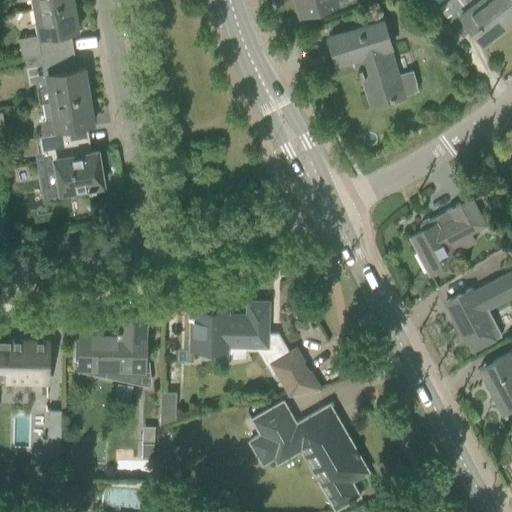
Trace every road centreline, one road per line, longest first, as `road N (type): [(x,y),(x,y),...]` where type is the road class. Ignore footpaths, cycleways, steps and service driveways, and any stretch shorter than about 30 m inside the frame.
road 1 (tertiary): [(487,511),(330,212)]
road 2 (residential): [(150,254),(107,0)]
road 3 (residential): [(330,212),(387,184),(511,96)]
road 4 (residential): [(150,254),(330,212)]
road 5 (residential): [(0,277),(150,254)]
road 6 (tertiary): [(330,212),(305,142),(264,91)]
road 7 (tertiary): [(264,91),(286,152),(330,212)]
